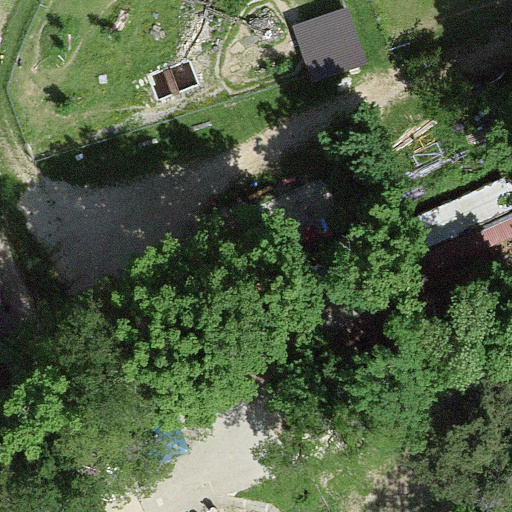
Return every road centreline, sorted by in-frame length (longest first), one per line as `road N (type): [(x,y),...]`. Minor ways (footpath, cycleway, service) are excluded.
road 1 (track): [(210,464),(106,238),(189,181),(447,65)]
road 2 (track): [(511,343),(105,511)]
road 3 (track): [(106,238),(43,220),(0,119)]
